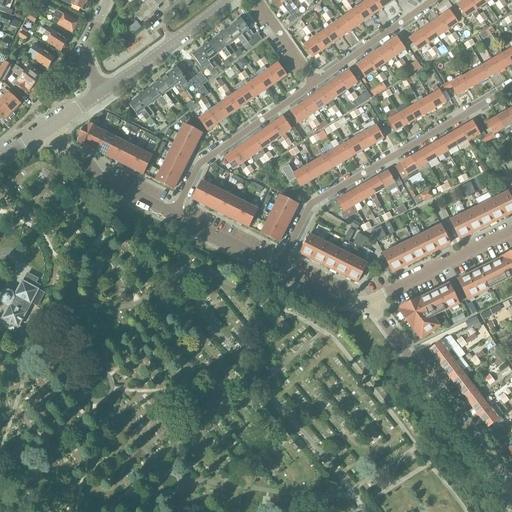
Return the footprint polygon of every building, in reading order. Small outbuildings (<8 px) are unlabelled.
[(5,9),(8,0),(0,0),(0,11),(11,15),(13,12),(5,9)] [(46,6),(47,3),(42,0),(35,0),(33,6),(38,8),(41,3),(46,6)] [(62,0),(63,1),(84,11),(89,1),(86,0),(62,0)] [(142,22),(160,6),(154,0),(148,0),(134,13),(142,22)] [(298,17),(296,14),(293,11),(289,6),(285,0),(272,0),(279,7),(283,4),(292,16),(287,19),(290,24),(298,17)] [(345,0),(341,3),(349,14),(343,17),(352,30),(362,23),(353,11),(350,6),(345,0)] [(372,16),(382,9),(375,0),(368,0),(363,4),(372,16)] [(375,0),(382,9),(392,2),(390,0),(375,0)] [(476,10),(468,0),(464,0),(458,5),(466,17),(471,14),(475,19),(476,19),(480,24),(484,22),(479,16),(476,11),(476,10)] [(468,0),(476,10),(486,3),(483,0),(468,0)] [(501,0),(499,2),(503,8),(507,5),(502,0),(501,0)] [(499,11),(503,8),(499,2),(495,5),(499,11)] [(356,8),(353,11),(362,23),(372,16),(363,4),(356,8)] [(59,25),(59,24),(73,32),(79,23),(57,10),(54,16),(55,17),(52,21),(59,25)] [(440,18),(448,30),(458,23),(449,11),(440,18)] [(27,18),(34,23),(38,17),(30,13),(27,18)] [(326,22),(330,19),(326,13),(322,16),(326,22)] [(0,21),(10,25),(12,19),(2,15),(0,21)] [(338,21),(334,24),(342,37),(352,30),(343,17),(338,21)] [(235,21),(232,23),(248,43),(252,48),(262,40),(259,35),(260,34),(258,32),(254,35),(250,30),(240,18),(237,21),(235,21)] [(438,37),(448,30),(440,18),(430,25),(438,37)] [(224,29),(234,42),(239,39),(244,46),(248,43),(232,23),(230,25),(230,26),(228,28),(227,27),(224,29)] [(329,27),(324,31),(332,44),(342,37),(334,24),(329,27)] [(428,44),(438,37),(430,25),(420,32),(428,44)] [(62,50),(68,41),(50,29),(46,34),(51,37),(48,41),(62,50)] [(218,34),(216,35),(231,56),(235,53),(229,46),(234,42),(224,29),(221,32),(222,33),(220,34),(218,34)] [(492,34),(488,29),(479,35),(483,40),(492,34)] [(29,36),(21,31),(18,37),(25,41),(29,36)] [(323,50),(332,44),(324,31),(314,38),(323,50)] [(418,51),(428,44),(420,32),(410,39),(418,51)] [(451,35),(455,41),(459,39),(455,33),(451,35)] [(207,43),(217,56),(221,52),(227,59),(231,56),(216,35),(213,38),(213,39),(211,41),(210,40),(208,42),(207,43)] [(451,44),(455,41),(451,35),(447,38),(451,44)] [(387,44),(396,56),(405,50),(397,37),(387,44)] [(313,57),(323,50),(314,38),(304,45),(313,57)] [(202,46),(199,49),(209,62),(214,69),(218,66),(213,59),(217,56),(207,43),(204,45),(205,46),(203,47),(202,46)] [(248,43),(244,46),(248,51),(252,48),(248,43)] [(377,51),(386,63),(396,56),(387,44),(377,51)] [(34,60),(35,59),(49,68),(55,58),(40,49),(41,47),(37,45),(36,46),(35,46),(29,55),(30,55),(29,57),(34,60)] [(431,49),(436,55),(439,53),(435,47),(431,49)] [(511,48),(502,54),(509,66),(511,64),(511,48)] [(205,65),(210,73),(214,69),(209,62),(199,49),(196,51),(196,52),(192,55),(197,62),(196,62),(196,63),(199,67),(200,67),(201,67),(202,68),(205,65)] [(432,58),(436,55),(431,49),(427,52),(432,58)] [(386,63),(377,51),(368,57),(376,70),(386,63)] [(497,57),(492,60),(499,72),(509,66),(502,54),(500,51),(495,54),(497,57)] [(231,56),(227,59),(230,64),(235,61),(231,56)] [(376,70),(368,57),(357,65),(360,70),(366,77),(376,70)] [(30,93),(37,84),(21,72),(22,70),(9,60),(7,62),(5,61),(0,70),(0,82),(4,84),(12,71),(21,78),(18,83),(17,85),(28,94),(29,92),(30,93)] [(492,60),(482,66),(489,77),(499,72),(492,60)] [(417,61),(404,69),(408,76),(421,68),(417,61)] [(489,77),(482,66),(479,62),(469,68),(472,72),(472,71),(479,83),(489,77)] [(278,63),(269,70),(277,82),(287,75),(278,63)] [(26,72),(22,70),(21,72),(37,84),(44,75),(31,65),(26,72)] [(172,69),(168,71),(184,92),(193,85),(190,80),(186,78),(186,76),(184,72),(182,72),(181,72),(176,66),(174,68),(175,68),(173,70),(172,69)] [(269,70),(259,77),(267,89),(277,82),(269,70)] [(184,92),(168,71),(165,74),(166,75),(164,77),(163,75),(160,78),(170,91),(174,88),(180,95),(184,92)] [(339,78),(348,90),(357,83),(349,71),(339,78)] [(472,71),(472,72),(463,77),(469,89),(479,83),(472,71)] [(201,73),(196,77),(203,86),(208,82),(201,73)] [(379,76),(383,82),(387,79),(382,73),(379,76)] [(379,85),(383,82),(379,76),(375,78),(379,85)] [(458,96),(469,89),(463,77),(462,76),(450,83),(452,87),(458,96)] [(193,85),(203,99),(209,94),(202,86),(203,86),(196,77),(190,80),(193,85)] [(249,84),(257,96),(267,89),(259,77),(249,84)] [(151,84),(167,105),(171,102),(165,94),(170,91),(160,78),(157,80),(158,81),(156,83),(154,82),(151,84)] [(339,78),(330,84),(338,97),(348,90),(339,78)] [(163,108),(167,105),(151,84),(149,86),(149,88),(147,90),(146,88),(144,90),(154,103),(157,100),(163,108)] [(239,91),(248,103),(257,96),(249,84),(239,91)] [(330,84),(320,91),(328,103),(338,97),(330,84)] [(429,96),(436,108),(446,102),(446,101),(441,93),(438,88),(437,86),(432,88),(435,93),(429,96)] [(1,101),(13,112),(21,104),(6,89),(1,93),(5,97),(1,101)] [(135,97),(150,118),(154,115),(148,107),(153,104),(143,91),(140,93),(141,94),(139,96),(138,94),(135,97)] [(239,91),(229,98),(238,110),(248,103),(239,91)] [(319,110),(328,103),(320,91),(310,98),(319,110)] [(451,99),(446,91),(441,93),(446,101),(451,99)] [(436,108),(429,96),(423,100),(421,97),(417,99),(419,102),(426,114),(436,108)] [(150,118),(135,97),(132,99),(132,101),(128,104),(137,116),(141,113),(146,121),(150,118)] [(229,98),(219,105),(228,117),(238,110),(229,98)] [(301,105),(313,122),(317,119),(313,114),(319,110),(310,98),(301,105)] [(416,120),(426,114),(419,102),(417,99),(412,102),(414,105),(409,108),(416,120)] [(201,109),(205,106),(201,100),(197,103),(201,109)] [(13,112),(1,101),(0,102),(0,116),(4,121),(13,112)] [(218,124),(228,117),(219,105),(213,109),(209,103),(205,106),(218,124)] [(306,119),(309,124),(313,122),(301,105),(291,111),(300,124),(306,119)] [(205,106),(201,109),(202,110),(200,111),(204,116),(200,119),(208,131),(218,124),(205,106)] [(406,126),(416,120),(409,108),(399,114),(406,126)] [(497,117),(504,129),(507,134),(511,130),(511,118),(507,111),(497,117)] [(395,132),(406,126),(399,114),(389,120),(395,132)] [(169,124),(178,118),(175,115),(167,121),(169,124)] [(283,117),(273,124),(282,136),(285,141),(289,138),(285,134),(291,129),(283,117)] [(504,129),(497,117),(487,123),(490,128),(486,130),(488,134),(492,132),(493,135),(504,129)] [(461,128),(467,140),(468,141),(479,135),(480,134),(477,130),(472,121),(461,128)] [(78,143),(88,147),(88,146),(97,129),(97,128),(88,123),(85,128),(84,127),(79,137),(80,138),(78,143)] [(161,131),(167,126),(165,123),(158,128),(161,131)] [(273,124),(264,131),(272,143),(282,136),(273,124)] [(184,125),(179,134),(197,143),(201,134),(184,125)] [(376,126),(366,132),(374,144),(384,138),(376,126)] [(467,140),(461,128),(451,134),(457,146),(467,140)] [(481,128),(477,130),(480,134),(479,135),(481,138),(486,135),(481,128)] [(97,129),(88,146),(97,151),(106,134),(97,129)] [(263,150),(272,143),(264,131),(254,137),(263,150)] [(323,131),(317,135),(321,142),(327,138),(323,131)] [(366,132),(356,138),(363,150),(374,144),(366,132)] [(106,134),(97,151),(106,156),(115,138),(106,134)] [(179,134),(175,143),(192,152),(197,143),(179,134)] [(457,146),(451,134),(441,140),(448,152),(457,146)] [(253,156),(263,150),(254,137),(244,144),(253,156)] [(124,143),(115,138),(106,156),(115,160),(124,143)] [(363,150),(356,138),(350,141),(348,138),(343,140),(353,156),(363,150)] [(340,147),(335,150),(342,162),(353,156),(343,140),(338,144),(340,147)] [(448,152),(441,140),(431,146),(438,157),(443,154),(446,159),(451,157),(448,152)] [(124,143),(115,160),(124,165),(133,148),(124,143)] [(175,143),(170,153),(187,161),(192,152),(175,143)] [(235,151),(243,163),(253,156),(244,144),(235,151)] [(438,157),(431,146),(421,151),(428,163),(438,157)] [(133,148),(124,165),(134,169),(142,152),(133,148)] [(342,162),(335,150),(325,156),(332,168),(342,162)] [(240,166),(243,170),(246,168),(243,163),(235,151),(225,158),(234,170),(240,166)] [(428,163),(421,151),(411,157),(418,169),(428,163)] [(142,152),(134,169),(143,174),(152,157),(142,152)] [(170,153),(165,162),(183,171),(187,161),(170,153)] [(325,156),(314,162),(322,174),(332,168),(325,156)] [(420,173),(418,169),(411,157),(400,163),(401,164),(395,167),(403,181),(404,182),(420,173)] [(165,162),(161,171),(178,180),(183,171),(165,162)] [(314,162),(304,168),(311,180),(322,174),(314,162)] [(288,165),(282,169),(290,182),(296,178),(294,174),(288,165)] [(311,180),(304,168),(302,165),(297,167),(299,171),(294,174),(296,178),(301,187),(311,180)] [(378,176),(385,188),(388,194),(403,185),(394,169),(389,172),(388,170),(378,176)] [(161,171),(156,181),(173,189),(178,180),(161,171)] [(375,194),(385,188),(378,176),(368,182),(375,194)] [(444,185),(447,190),(454,187),(450,180),(443,183),(444,185)] [(202,182),(193,199),(202,204),(211,187),(202,182)] [(378,199),(375,194),(368,182),(358,188),(364,200),(370,197),(374,202),(378,199)] [(211,187),(202,204),(211,209),(220,191),(211,187)] [(354,206),(364,200),(358,188),(348,194),(354,206)] [(429,190),(421,195),(424,201),(433,196),(429,190)] [(229,196),(220,191),(211,209),(221,213),(229,196)] [(511,200),(507,191),(449,219),(459,239),(511,213),(511,200)] [(344,212),(354,206),(348,194),(337,200),(344,212)] [(229,196),(221,213),(230,218),(239,201),(229,196)] [(280,196),(276,206),(293,214),(297,205),(280,196)] [(464,198),(459,201),(463,208),(468,205),(464,198)] [(248,205),(239,201),(230,218),(239,223),(248,205)] [(248,205),(239,223),(249,227),(257,210),(248,205)] [(403,205),(397,209),(400,214),(406,211),(403,205)] [(276,206),(271,215),(288,224),(293,214),(276,206)] [(271,215),(266,224),(283,233),(288,224),(271,215)] [(378,224),(384,222),(381,216),(376,219),(378,224)] [(346,224),(357,230),(360,224),(349,218),(346,224)] [(283,233),(266,224),(261,234),(279,242),(283,233)] [(382,253),(392,272),(450,244),(440,224),(382,253)] [(300,253),(358,282),(368,263),(310,234),(300,253)] [(458,280),(467,300),(511,277),(511,255),(510,256),(508,254),(501,257),(502,258),(495,262),(496,265),(492,267),(491,264),(458,280)] [(39,279),(28,274),(24,282),(16,296),(31,305),(32,303),(38,306),(45,294),(39,290),(41,286),(37,284),(39,279)] [(415,300),(400,307),(401,310),(399,312),(412,329),(413,329),(421,339),(439,326),(432,317),(459,304),(449,285),(420,299),(420,298),(418,298),(420,302),(416,303),(415,300)] [(26,313),(11,305),(3,319),(12,324),(10,329),(16,332),(18,327),(26,313)] [(465,322),(468,327),(479,322),(476,316),(465,322)] [(437,360),(452,348),(445,338),(429,350),(437,360)] [(459,358),(452,348),(437,360),(444,370),(455,362),(459,358)] [(462,371),(455,362),(444,370),(452,380),(462,371)] [(459,389),(469,381),(466,376),(472,371),(469,367),(462,371),(452,380),(459,389)] [(465,398),(476,390),(469,381),(459,389),(465,398)] [(476,390),(465,398),(472,407),(483,399),(479,394),(482,392),(479,388),(476,390)] [(487,405),(483,399),(472,407),(479,416),(490,408),(491,407),(493,406),(490,403),(487,405)] [(500,418),(491,407),(490,408),(479,416),(487,427),(500,418)]
